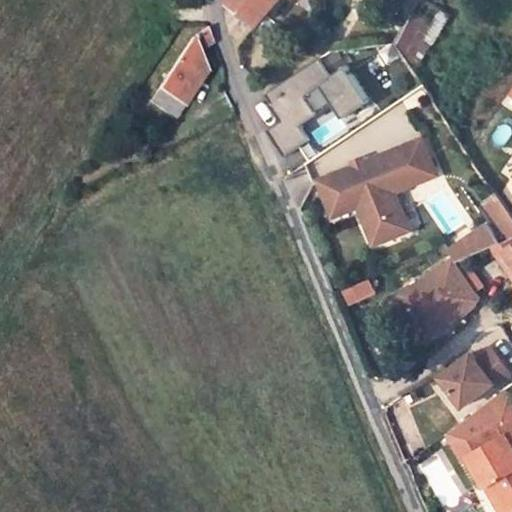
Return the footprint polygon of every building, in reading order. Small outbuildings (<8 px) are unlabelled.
[(230,0),(231,0),(260,23),(278,0),(230,0)] [(418,0),(389,0),(406,24),(418,0)] [(393,41),(413,59),(448,19),(428,1),(393,41)] [(191,36),(151,99),(176,115),(206,67),(199,49),(212,41),(206,26),(191,36)] [(321,56),(267,92),(272,100),(270,102),(282,119),(268,128),(286,155),(311,138),(294,112),(311,101),(317,110),(334,99),(345,116),(371,99),(348,64),(332,74),(321,56)] [(354,163),(319,181),(336,215),(361,202),(379,239),(404,226),(397,210),(405,206),(394,185),(436,164),(418,130),(361,159),(364,165),(357,168),(354,163)] [(361,159),(354,163),(357,168),(364,165),(361,159)] [(511,214),(499,195),(485,205),(500,230),(511,221),(511,214)] [(511,235),(500,241),(511,258),(511,235)] [(492,244),(511,273),(511,258),(500,241),(492,244)] [(455,257),(401,293),(428,335),(441,327),(439,323),(446,319),(448,322),(462,312),(462,313),(478,301),(481,297),(455,257)] [(473,351),(441,375),(464,406),(496,382),(498,385),(511,374),(511,371),(493,347),(479,358),(473,351)] [(511,408),(502,392),(445,436),(461,463),(466,460),(482,488),(487,484),(502,511),(506,511),(511,508),(511,451),(511,450),(511,408)] [(495,511),(502,511),(487,484),(482,488),(495,511)]
